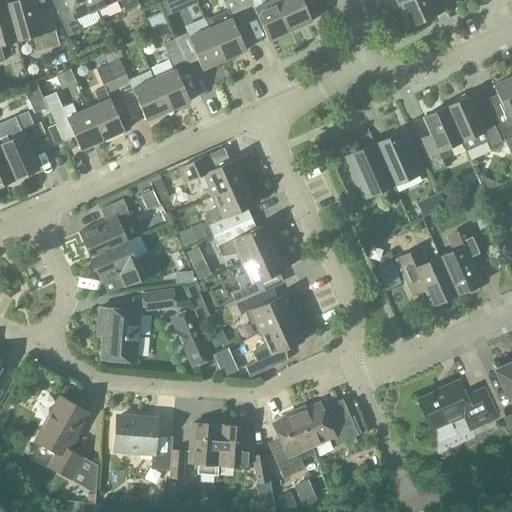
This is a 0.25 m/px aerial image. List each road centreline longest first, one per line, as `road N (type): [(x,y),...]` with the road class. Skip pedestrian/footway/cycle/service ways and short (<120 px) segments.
road 1 (residential): [(344,356),(257,393),(98,379),(40,353)]
road 2 (residential): [(344,356),(353,310),(268,122)]
road 3 (residential): [(34,212),(268,122)]
road 4 (residential): [(354,378),(511,308)]
road 5 (residential): [(40,353),(69,298),(34,212)]
road 6 (residential): [(368,63),(406,76),(442,71),(511,36)]
road 7 (residential): [(412,502),(354,378)]
